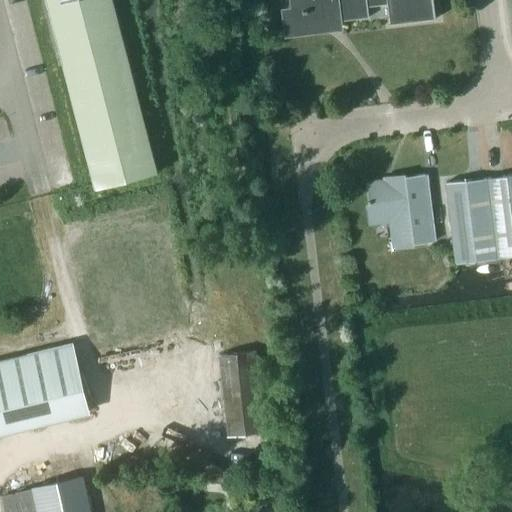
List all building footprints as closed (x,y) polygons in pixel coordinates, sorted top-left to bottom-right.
[(157,172),(112,0),(46,0),(94,183),(94,184),(95,188),(157,172)] [(291,0),(293,10),(302,9),(304,29),(319,27),(324,22),(324,19),(330,18),(334,21),(340,20),(369,17),(367,6),(387,4),(389,23),(389,24),(436,18),(433,0),(291,0)] [(366,183),(370,217),(400,213),(404,245),(434,241),(425,173),(395,177),(396,181),(387,182),(387,180),(366,183)] [(471,179),(445,182),(455,263),(511,255),(511,174),(471,179)] [(0,363),(0,430),(88,409),(72,346),(0,363)] [(264,431),(255,350),(219,354),(228,436),(264,431)] [(222,482),(222,467),(217,466),(203,460),(203,482),(222,482)] [(90,511),(83,476),(2,496),(4,511),(90,511)]
